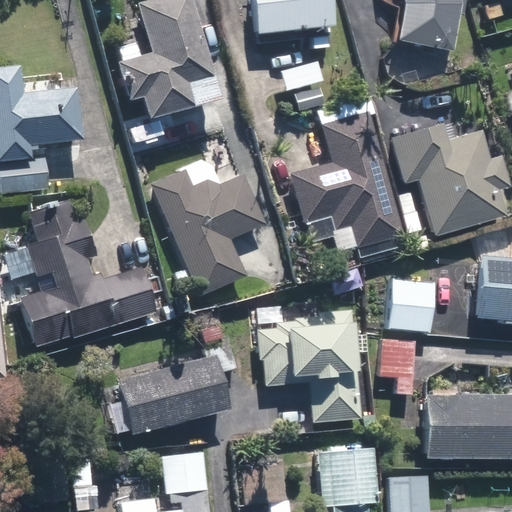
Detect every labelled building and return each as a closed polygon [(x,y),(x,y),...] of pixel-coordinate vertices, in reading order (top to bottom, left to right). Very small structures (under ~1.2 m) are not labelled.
[(104,66),(114,107),(128,103),(135,127),(208,108),(179,0),(144,0),(125,5),(138,57),(104,66)] [(239,0),(242,37),(302,33),(303,52),(323,50),(318,0),(239,0)] [(457,18),(457,1),(444,1),(444,0),(387,0),(388,8),(384,48),(437,57),(444,18),(457,18)] [(270,76),(276,94),(313,82),(307,63),(270,76)] [(0,196),(39,193),(35,151),(70,147),(65,93),(12,98),(10,67),(0,67),(0,196)] [(511,93),(503,96),(511,131),(511,93)] [(397,239),(386,200),(360,112),(309,127),(321,166),(280,178),(300,247),(322,240),(327,257),(346,252),(349,263),(400,248),(397,239)] [(435,144),(431,128),(396,138),(394,132),(378,136),(393,189),(407,185),(423,241),(497,220),(489,194),(502,190),(494,160),(481,163),(472,133),(435,144)] [(208,175),(201,160),(142,184),(190,302),(237,283),(221,244),(256,230),(230,166),(208,175)] [(404,195),(386,200),(397,239),(415,234),(404,195)] [(65,219),(61,203),(21,214),(30,245),(21,247),(34,294),(8,301),(22,352),(145,319),(132,270),(87,282),(81,259),(84,258),(73,217),(65,219)] [(424,337),(466,341),(467,325),(468,323),(511,326),(511,262),(467,259),(463,305),(427,302),(424,337)] [(425,286),(382,283),(378,331),(421,335),(425,286)] [(275,386),(299,383),(303,428),(354,423),(343,315),(266,323),(266,331),(246,333),(249,362),(253,362),(256,392),(276,390),(275,386)] [(386,396),(403,397),(405,342),(372,341),(371,379),(387,379),(386,396)] [(218,413),(203,359),(96,389),(111,443),(218,413)] [(511,399),(409,399),(409,461),(511,461),(511,399)] [(364,452),(308,453),(309,508),(364,508),(364,452)] [(198,511),(196,455),(155,457),(157,501),(107,503),(107,511),(198,511)] [(93,462),(63,464),(66,509),(96,508),(93,462)] [(9,465),(11,507),(58,506),(57,463),(9,465)] [(420,511),(420,476),(382,476),(381,511),(420,511)]
